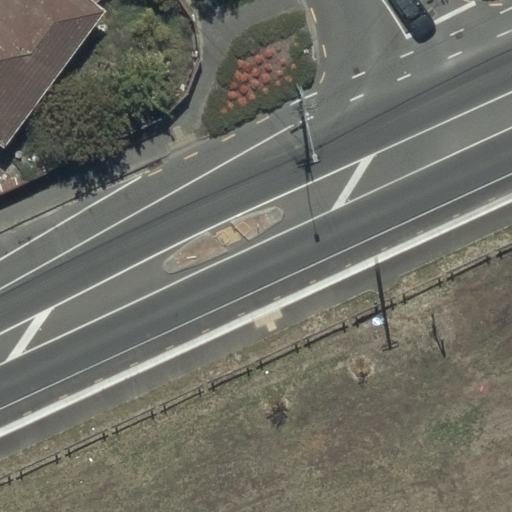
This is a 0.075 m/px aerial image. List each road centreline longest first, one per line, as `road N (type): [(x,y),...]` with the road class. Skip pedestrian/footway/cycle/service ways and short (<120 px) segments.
road 1 (primary): [(491,163),(0,388)]
road 2 (primary): [(0,308),(445,92)]
